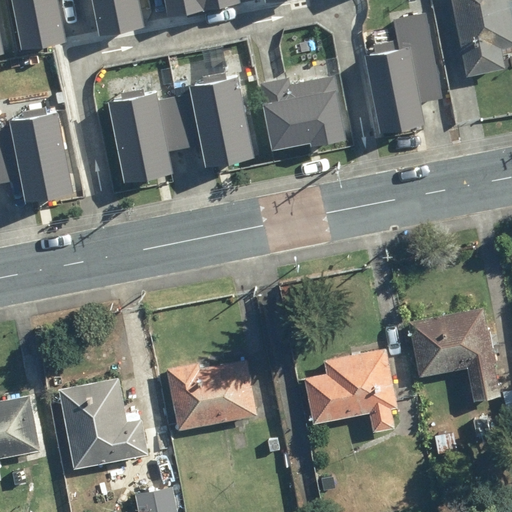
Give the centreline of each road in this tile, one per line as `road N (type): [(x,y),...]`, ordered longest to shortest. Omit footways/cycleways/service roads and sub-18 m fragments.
road 1 (residential): [(117,249),(77,53),(339,1),(378,197)]
road 2 (residential): [(378,197),(117,249)]
road 3 (residential): [(511,173),(378,197)]
